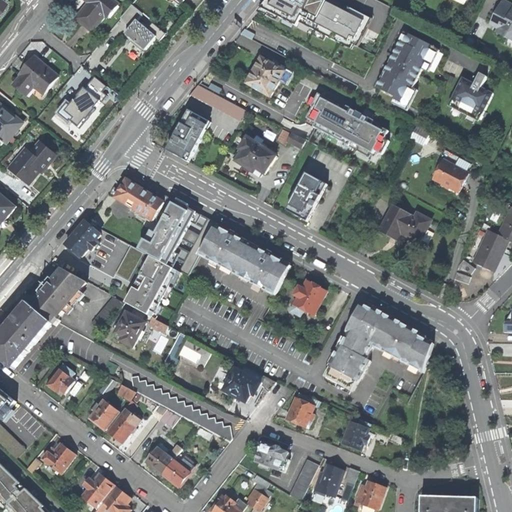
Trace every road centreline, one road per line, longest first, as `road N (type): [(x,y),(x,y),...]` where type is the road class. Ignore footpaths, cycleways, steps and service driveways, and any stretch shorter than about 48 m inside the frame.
road 1 (residential): [(121,144),(455,332)]
road 2 (residential): [(0,374),(176,511)]
road 3 (secondary): [(242,0),(121,144)]
road 4 (secondary): [(121,144),(0,286)]
road 5 (residential): [(256,423),(410,481)]
road 6 (residential): [(455,332),(492,461)]
